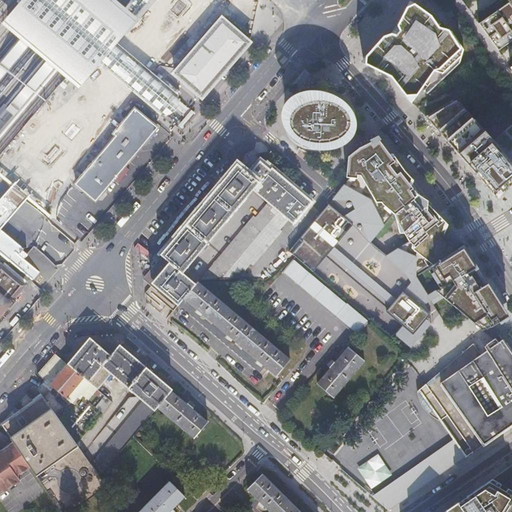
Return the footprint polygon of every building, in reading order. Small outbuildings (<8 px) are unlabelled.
[(20,0),(19,3),(0,24),(0,26),(63,79),(64,80),(76,90),(89,75),(96,68),(101,62),(110,70),(121,80),(125,83),(146,102),(161,116),(169,114),(175,110),(177,109),(178,107),(180,101),(180,95),(163,82),(160,79),(143,64),(134,57),(128,52),(118,44),(120,42),(137,21),(122,9),(119,6),(111,0),(20,0)] [(498,50),(511,39),(511,0),(507,0),(509,2),(478,23),(498,50)] [(408,99),(414,98),(434,71),(443,73),(462,56),(463,49),(450,30),(438,27),(430,16),(413,4),(405,8),(391,33),(384,36),(364,57),(364,63),(391,77),(408,99)] [(181,80),(196,92),(202,98),(209,90),(215,82),(224,72),(245,49),(250,42),(222,18),(220,20),(217,24),(199,45),(196,47),(195,50),(187,59),(174,73),(181,80)] [(329,94),(323,93),(323,100),(319,100),(316,100),(316,93),(311,93),(305,94),(298,97),(295,99),(289,103),(287,105),(285,108),(291,113),(290,115),(289,121),(289,127),(291,130),(295,135),(301,139),(305,141),(310,142),(315,143),(318,144),(322,144),(333,141),(336,140),(341,138),(343,136),(347,131),(349,129),(350,124),(350,121),(350,119),(349,116),(347,113),(347,112),(352,106),(347,102),(341,98),(334,95),(329,94)] [(455,98),(426,116),(498,199),(511,186),(511,123),(492,141),(455,98)] [(135,108),(114,133),(117,136),(76,184),(96,200),(158,128),(148,120),(135,108)] [(500,331),(498,329),(498,328),(494,328),(485,328),(492,323),(493,325),(508,316),(496,297),(487,283),(484,285),(475,271),(478,269),(463,245),(455,250),(443,235),(448,225),(419,189),(392,154),(389,154),(377,139),(359,148),(348,157),(346,174),(351,175),(289,251),(292,254),(316,274),(333,252),(394,302),(387,310),(403,325),(413,333),(426,318),(429,313),(430,312),(427,307),(443,297),(488,334),(494,339),(495,339),(500,333),(500,331)] [(253,190),(293,224),(310,204),(259,162),(249,174),(244,170),(222,197),(221,197),(237,209),(253,190)] [(237,209),(221,197),(168,261),(169,262),(153,281),(180,304),(185,298),(197,284),(184,273),(237,209)] [(288,220),(268,203),(256,217),(254,216),(199,280),(238,279),(250,265),(253,266),(283,232),(280,230),(288,220)] [(368,323),(294,259),(282,272),(283,273),(285,271),(289,275),(356,333),(355,334),(357,335),(368,323)] [(0,316),(8,307),(11,310),(18,302),(15,300),(27,285),(3,264),(0,267),(0,316)] [(153,281),(152,283),(178,306),(180,304),(153,281)] [(198,282),(197,284),(185,298),(276,375),(290,360),(198,282)] [(0,322),(11,310),(8,307),(0,316),(0,322)] [(426,318),(413,333),(403,325),(395,334),(410,346),(431,322),(426,318)] [(95,388),(101,381),(109,372),(143,400),(89,461),(98,473),(115,453),(132,435),(158,404),(193,435),(205,422),(191,409),(192,407),(187,402),(185,404),(170,391),(118,346),(110,355),(98,343),(91,338),(68,364),(61,358),(59,356),(41,377),(43,379),(40,382),(49,390),(52,387),(71,403),(80,393),(86,398),(95,388)] [(423,386),(419,390),(419,391),(421,397),(422,402),(425,406),(428,410),(431,413),(433,411),(454,440),(372,497),(388,511),(467,456),(468,456),(469,456),(471,456),(471,455),(472,455),(473,453),(473,451),(511,424),(511,353),(502,339),(495,339),(494,339),(484,346),(487,350),(481,354),(473,343),(423,386)] [(318,383),(333,397),(365,361),(349,347),(335,363),(334,362),(330,366),(332,368),(318,383)] [(102,394),(95,388),(86,398),(101,411),(110,401),(102,394)] [(75,511),(108,488),(98,473),(89,461),(75,442),(47,403),(44,398),(3,428),(16,447),(33,472),(41,482),(61,511),(75,511)] [(0,501),(23,485),(21,481),(33,472),(16,447),(0,457),(0,501)] [(511,511),(511,464),(491,478),(455,503),(442,511),(511,511)] [(248,487),(271,511),(299,511),(262,473),(248,487)] [(167,511),(172,507),(184,495),(170,481),(139,511),(167,511)]
